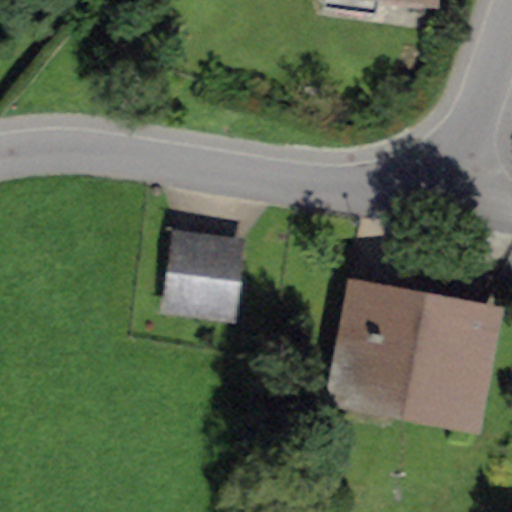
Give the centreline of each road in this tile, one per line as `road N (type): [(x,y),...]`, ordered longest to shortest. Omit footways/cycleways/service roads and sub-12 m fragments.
road 1 (residential): [(0,169),(97,155),(434,199)]
road 2 (residential): [(434,199),(509,0)]
